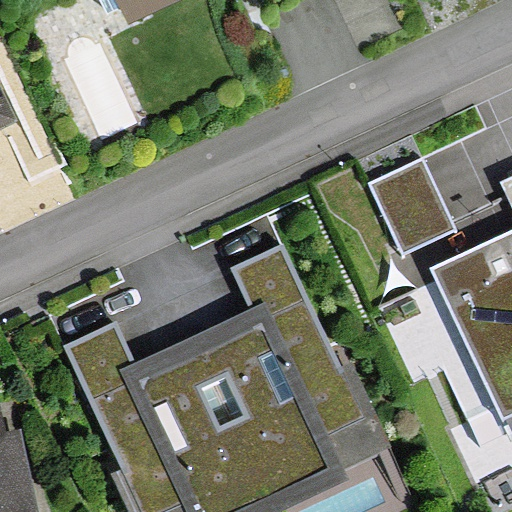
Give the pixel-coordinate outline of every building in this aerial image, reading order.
[(126,0),(131,11),(155,0),(126,0)] [(0,99),(0,125),(10,121),(0,99)] [(375,182),(405,253),(460,231),(430,159),(375,182)] [(511,240),(436,277),(506,422),(511,419),(511,240)] [(194,344),(265,503),(371,456),(282,257),(240,275),(258,316),(194,344)] [(244,511),(265,503),(194,344),(135,370),(118,331),(72,351),(143,511),(244,511)] [(0,511),(38,511),(21,432),(7,435),(0,406),(0,511)]
